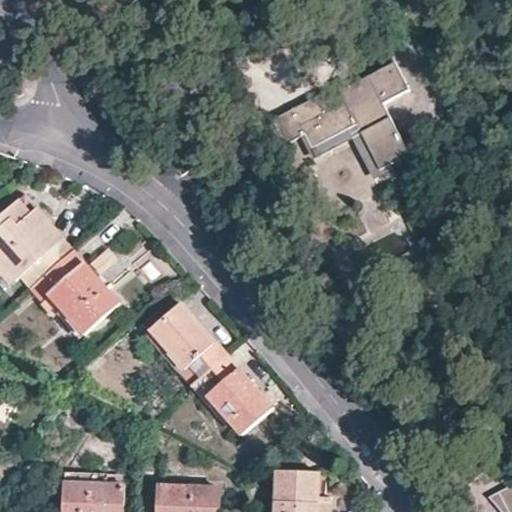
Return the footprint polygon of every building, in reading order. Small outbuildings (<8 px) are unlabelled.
[(289,146),(305,137),(310,134),(317,148),(360,126),(384,170),(397,163),(413,155),(386,103),(412,89),(398,62),(332,97),(329,91),(276,121),(289,146)] [(310,134),(305,137),(317,160),(356,140),(377,181),(400,169),(397,163),(384,170),(360,126),(317,148),(310,134)] [(29,211),(36,206),(27,195),(20,201),(29,211)] [(32,287),(75,250),(36,206),(29,211),(20,201),(8,212),(14,217),(0,229),(0,262),(16,281),(22,276),(32,287)] [(0,218),(0,229),(14,217),(8,212),(0,218)] [(120,302),(75,250),(32,287),(44,301),(51,294),(62,308),(84,333),(120,302)] [(108,251),(93,263),(107,279),(122,267),(108,251)] [(55,313),(62,308),(51,294),(44,301),(55,313)] [(196,382),(227,356),(180,304),(149,331),(196,382)] [(273,406),(227,356),(196,382),(243,434),(273,406)] [(65,474),(65,484),(121,486),(121,477),(65,474)] [(319,511),(320,496),(321,474),(279,474),(277,511),(319,511)] [(121,486),(65,484),(64,511),(124,511),(125,486),(121,486)] [(219,511),(220,490),(160,488),(159,511),(219,511)] [(511,511),(511,489),(489,501),(497,509),(499,511),(511,511)] [(332,511),(333,496),(320,496),(319,511),(332,511)]
